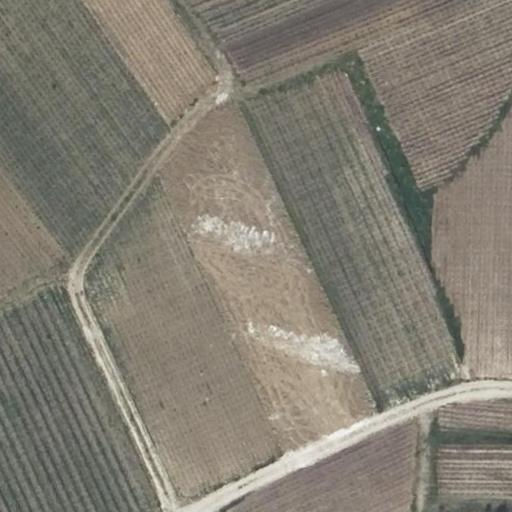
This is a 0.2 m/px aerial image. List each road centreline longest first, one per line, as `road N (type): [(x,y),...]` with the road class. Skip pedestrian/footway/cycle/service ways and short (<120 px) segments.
road 1 (track): [(175,511),(81,318),(71,268),(112,204),(184,120),(230,81),(177,0)]
road 2 (track): [(197,511),(285,461),(411,405),(466,387),(511,385)]
